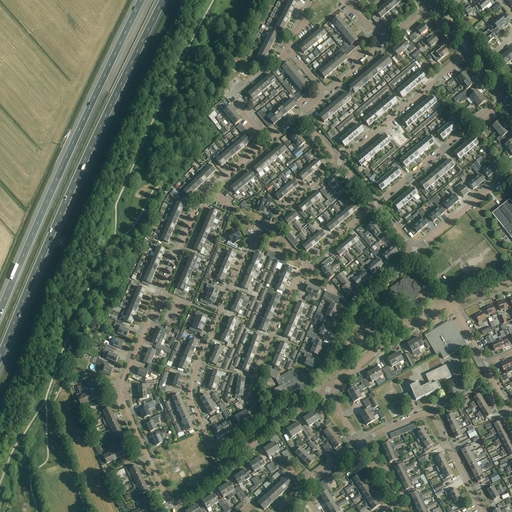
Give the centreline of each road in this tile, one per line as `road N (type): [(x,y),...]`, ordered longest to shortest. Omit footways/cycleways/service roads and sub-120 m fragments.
road 1 (motorway): [(0,360),(163,0)]
road 2 (residential): [(339,161),(257,232),(193,373),(189,393),(223,471)]
road 3 (motorway): [(141,0),(0,311)]
road 4 (residential): [(121,397),(196,208),(267,141)]
road 5 (residential): [(268,426),(251,400),(251,384),(289,295),(308,262),(375,204)]
road 6 (residential): [(482,511),(431,414),(359,444)]
road 7 (unclassified): [(327,389),(323,368),(347,314),(413,250)]
road 8 (residential): [(469,52),(339,161)]
road 9 (residential): [(375,204),(503,97)]
road 10 (residential): [(327,389),(391,337),(452,302)]
road 11 (unclassified): [(413,250),(511,171)]
